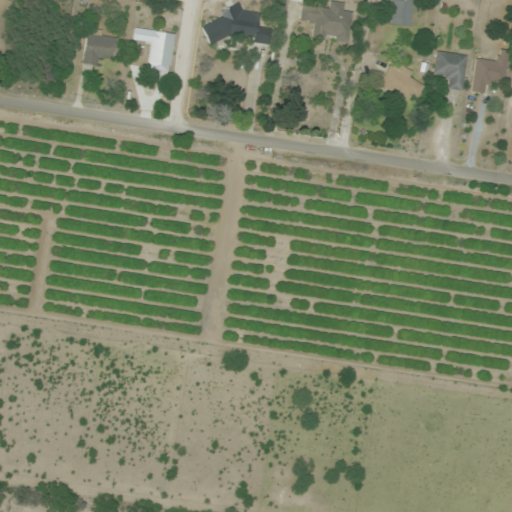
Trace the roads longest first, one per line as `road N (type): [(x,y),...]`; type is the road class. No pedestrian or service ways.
road 1 (tertiary): [(0,96),(511,175)]
road 2 (residential): [(172,123),(192,0)]
